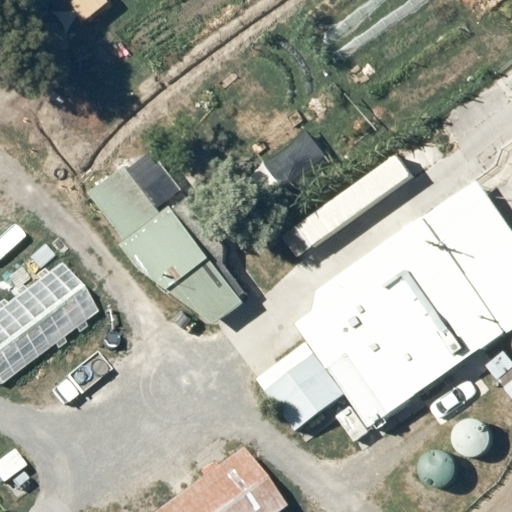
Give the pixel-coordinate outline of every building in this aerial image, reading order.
[(120,254),(215,325),(245,301),(141,172),(132,161),(89,196),(123,244),(120,254)] [(509,333),(428,226),(298,325),(307,337),(257,374),(298,428),(341,396),(372,437),(509,333)] [(94,317),(56,267),(0,309),(0,385),(2,388),(94,317)] [(511,358),(508,353),(490,369),(511,395),(511,358)] [(281,511),(238,451),(152,511),(281,511)]
